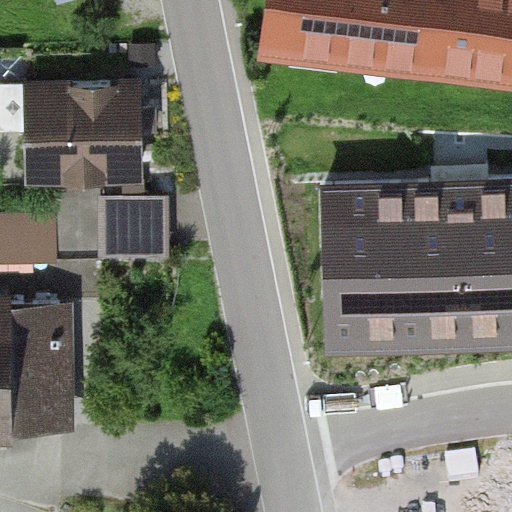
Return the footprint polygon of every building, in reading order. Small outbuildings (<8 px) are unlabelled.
[(511,0),(267,0),(263,37),(511,64),(511,0)] [(28,72),(30,171),(141,169),(139,70),(28,72)] [(511,162),(319,167),(324,345),(511,340),(511,162)] [(176,245),(174,182),(66,187),(69,250),(176,245)] [(0,204),(0,253),(65,250),(63,202),(0,204)] [(0,280),(0,428),(78,427),(76,279),(0,280)]
